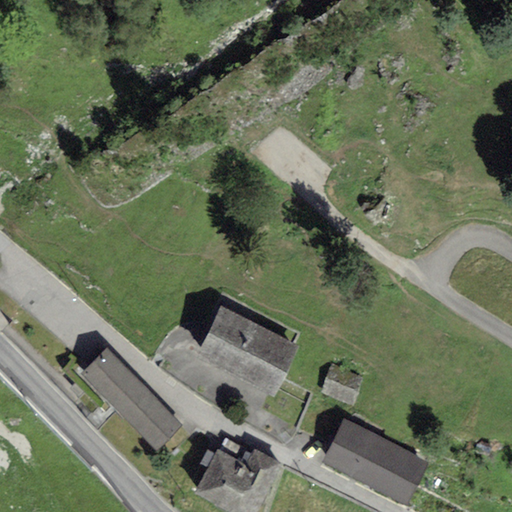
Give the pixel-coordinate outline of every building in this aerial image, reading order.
[(299,339),(224,302),(200,351),(275,388),(299,339)] [(181,424),(107,347),(83,370),(157,447),(181,424)] [(365,376),(332,363),(321,389),(354,403),(365,376)] [(408,500),(428,461),(341,417),(321,457),(408,500)] [(215,451),(207,447),(201,459),(208,463),(194,489),(236,511),(254,511),(282,462),(254,447),(251,453),(244,449),(240,456),(219,445),(215,451)]
